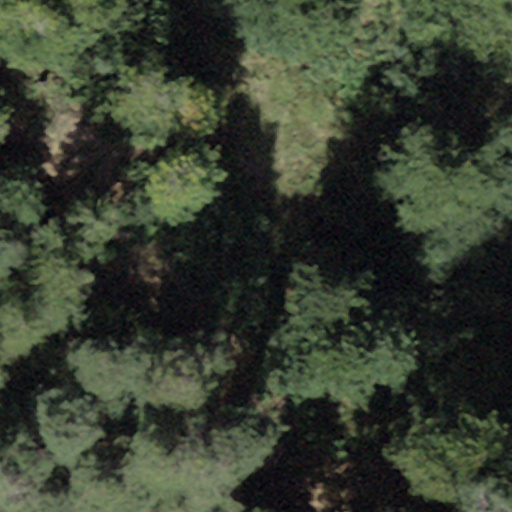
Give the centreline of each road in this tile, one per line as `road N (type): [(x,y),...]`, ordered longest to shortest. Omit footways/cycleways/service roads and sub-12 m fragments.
road 1 (track): [(305,138),(289,208),(291,279),(321,383),(342,410),(377,423),(408,412),(462,354),(511,340)]
road 2 (track): [(181,0),(193,31),(249,103),(305,138),(381,150),(425,140),(511,90)]
